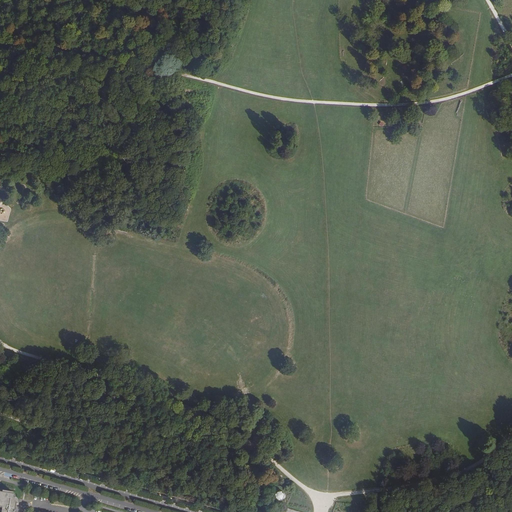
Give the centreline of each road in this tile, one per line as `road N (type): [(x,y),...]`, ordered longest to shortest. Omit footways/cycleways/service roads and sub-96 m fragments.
road 1 (track): [(511,75),(424,103),(311,102),(14,34)]
road 2 (track): [(323,495),(182,405),(0,341)]
road 3 (track): [(323,495),(454,476),(485,458),(511,426)]
road 4 (secondary): [(184,511),(0,460)]
road 5 (secondary): [(0,468),(152,511)]
